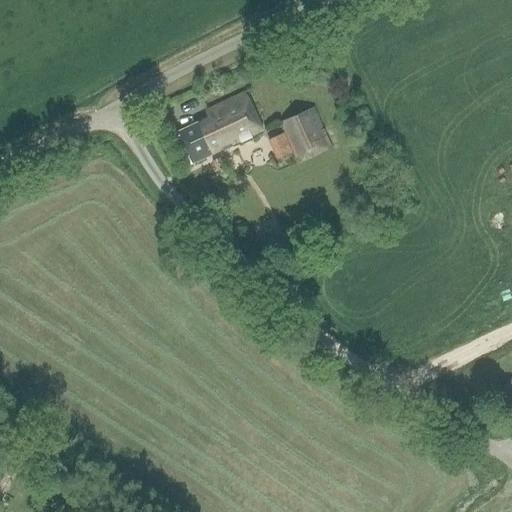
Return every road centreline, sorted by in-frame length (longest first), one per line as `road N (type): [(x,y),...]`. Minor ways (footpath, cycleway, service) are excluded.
road 1 (unclassified): [(511,458),(313,333),(176,203),(112,112)]
road 2 (unclassified): [(112,112),(332,0)]
road 3 (unclassified): [(0,166),(112,112)]
